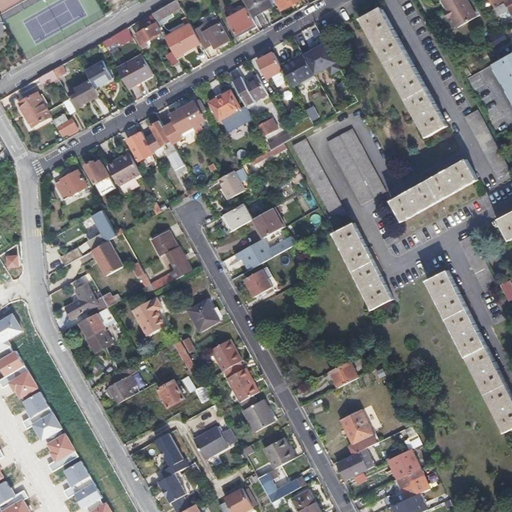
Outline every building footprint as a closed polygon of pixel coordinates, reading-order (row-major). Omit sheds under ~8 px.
[(274,5),(270,0),(245,0),(255,16),(274,5)] [(274,0),(281,11),(299,0),(274,0)] [(442,0),(458,27),(477,16),(467,0),(442,0)] [(503,2),(507,9),(511,15),(511,14),(511,0),(488,0),(493,8),(503,2)] [(177,1),(152,14),(156,23),(181,8),(177,1)] [(492,9),(495,15),(507,9),(503,2),(493,8),(492,9)] [(449,126),(383,7),(362,19),(429,138),(449,126)] [(236,36),(255,25),(246,8),(226,19),(236,36)] [(161,34),(151,17),(138,25),(142,32),(136,36),(142,48),(147,45),(146,43),(161,34)] [(218,17),(194,31),(201,43),(204,48),(213,43),(215,47),(230,39),(218,17)] [(165,37),(176,56),(201,43),(194,31),(190,23),(165,37)] [(128,42),(133,38),(130,33),(128,29),(115,36),(120,46),(128,42)] [(115,36),(102,43),(108,53),(120,46),(115,36)] [(325,43),(303,55),(304,56),(312,70),(315,74),(327,67),(330,72),(338,67),(325,43)] [(281,64),(274,52),(257,61),(267,80),(272,77),(282,72),(284,70),(281,64)] [(511,52),(493,63),(511,96),(511,52)] [(115,67),(127,87),(142,79),(143,80),(153,74),(141,53),(115,67)] [(302,53),(291,59),(293,62),(304,56),(303,55),(302,53)] [(284,70),(293,86),(315,74),(312,70),(304,56),(293,62),(291,59),(281,64),(284,70)] [(177,59),(170,62),(176,73),(182,69),(177,59)] [(91,81),(96,89),(114,79),(104,62),(86,72),(91,81)] [(53,71),(57,78),(67,72),(63,65),(53,71)] [(43,88),(58,79),(57,78),(53,71),(39,79),(43,88)] [(282,72),(272,77),(278,87),(287,82),(282,72)] [(243,77),(233,82),(248,108),(258,103),(256,100),(268,93),(258,75),(246,82),(243,77)] [(83,104),(99,95),(96,89),(91,81),(75,90),(77,95),(71,98),(78,110),(84,106),(83,104)] [(69,94),(71,98),(77,95),(75,90),(69,94)] [(221,120),(241,109),(231,92),(211,103),(221,120)] [(51,118),(48,112),(38,95),(20,105),(33,128),(51,118)] [(64,103),(64,104),(71,115),(76,112),(69,100),(64,103)] [(206,111),(200,100),(184,109),(184,110),(195,129),(198,128),(197,126),(206,121),(202,113),(206,111)] [(337,114),(347,108),(344,103),(334,109),(337,114)] [(313,122),(335,113),(332,105),(318,110),(316,107),(308,110),(313,122)] [(267,135),(279,128),(274,119),(279,116),(275,110),(270,112),(268,108),(261,112),(264,117),(258,120),(267,135)] [(511,170),(478,109),(465,116),(498,176),(511,170)] [(164,128),(172,141),(192,129),(192,131),(195,129),(184,110),(173,116),(175,121),(164,128)] [(78,130),(72,119),(62,125),(60,121),(56,123),(62,134),(67,132),(69,135),(78,130)] [(164,128),(161,122),(153,126),(163,146),(165,144),(172,156),(170,158),(176,169),(185,165),(172,141),(164,128)] [(218,142),(222,139),(215,127),(211,130),(218,142)] [(271,150),(284,143),(294,138),(291,133),(291,132),(268,145),(271,150)] [(363,206),(386,193),(353,132),(329,145),(363,206)] [(156,156),(144,135),(130,142),(141,163),(156,156)] [(335,222),(348,215),(307,141),(294,148),(335,222)] [(132,156),(130,153),(116,161),(118,165),(132,156)] [(116,161),(108,166),(119,186),(142,173),(132,156),(118,165),(116,161)] [(403,222),(478,180),(468,160),(392,202),(403,222)] [(96,161),(86,166),(93,178),(97,184),(111,176),(102,161),(97,164),(96,161)] [(212,171),(217,168),(214,163),(209,166),(212,171)] [(86,166),(81,169),(87,181),(93,178),(86,166)] [(222,177),(218,180),(228,198),(244,190),(233,171),(222,177)] [(64,199),(87,186),(78,172),(56,184),(64,199)] [(305,182),(300,173),(293,177),(297,186),(305,182)] [(151,205),(157,214),(163,211),(158,202),(151,205)] [(234,230),(252,220),(253,219),(245,203),(225,214),(234,230)] [(264,239),(286,227),(275,207),(253,219),(252,220),(264,239)] [(117,236),(118,236),(104,210),(93,216),(102,233),(86,242),(91,251),(92,250),(107,242),(109,241),(113,238),(117,236)] [(511,239),(511,238),(511,212),(500,219),(501,220),(499,221),(501,225),(503,224),(511,239)] [(374,310),(395,299),(355,224),(334,235),(374,310)] [(0,250),(10,244),(0,229),(0,250)] [(155,292),(185,276),(184,273),(192,269),(178,247),(178,248),(169,232),(151,241),(160,258),(166,255),(175,271),(159,281),(151,285),(153,288),(155,292)] [(118,236),(117,236),(122,245),(127,242),(122,233),(118,236)] [(260,264),(286,250),(303,241),(299,234),(277,246),(278,247),(269,251),(263,240),(227,260),(230,266),(244,259),(250,270),(260,264)] [(486,292),(498,285),(472,236),(459,242),(486,292)] [(107,242),(92,250),(107,276),(124,266),(109,241),(107,242)] [(65,265),(83,255),(78,246),(60,257),(65,265)] [(146,288),(151,285),(138,261),(132,264),(146,288)] [(255,297),(272,288),(263,271),(246,280),(255,297)] [(505,433),(511,429),(511,395),(449,273),(428,283),(454,334),(505,433)] [(500,285),(509,301),(511,299),(511,286),(509,280),(500,285)] [(100,313),(108,308),(102,297),(94,301),(85,285),(77,289),(83,300),(67,308),(73,319),(96,307),(100,313)] [(102,297),(108,308),(115,304),(109,294),(102,297)] [(152,302),(152,301),(133,311),(147,338),(165,328),(159,317),(158,318),(155,312),(162,309),(157,299),(152,302)] [(201,330),(221,320),(210,299),(190,310),(201,330)] [(100,319),(110,313),(108,308),(100,313),(97,314),(100,319)] [(14,313),(0,321),(0,345),(9,340),(25,331),(14,313)] [(113,344),(100,319),(97,314),(81,323),(97,352),(113,344)] [(13,346),(9,340),(0,345),(0,352),(12,346),(13,346)] [(190,354),(196,351),(190,340),(184,343),(186,347),(190,354)] [(238,365),(244,361),(232,340),(213,350),(225,372),(238,365)] [(184,343),(183,342),(176,345),(201,389),(207,386),(206,382),(190,354),(186,347),(184,343)] [(12,346),(0,352),(0,360),(15,352),(12,346)] [(0,360),(0,365),(7,377),(26,365),(17,350),(15,352),(0,360)] [(351,362),(330,372),(339,389),(360,379),(351,362)] [(26,365),(7,377),(0,381),(4,387),(11,383),(30,372),(26,365)] [(252,397),(261,392),(247,369),(243,372),(238,365),(225,372),(241,403),(252,397)] [(40,388),(30,372),(11,383),(21,400),(40,388)] [(122,374),(104,383),(108,390),(113,399),(117,406),(135,396),(131,391),(137,388),(130,376),(125,379),(122,374)] [(190,393),(197,389),(189,376),(182,380),(190,393)] [(160,393),(170,410),(186,401),(176,383),(160,393)] [(210,390),(207,386),(201,389),(197,392),(198,394),(205,406),(215,400),(210,390)] [(113,399),(108,390),(105,392),(110,401),(113,399)] [(241,403),(240,404),(255,433),(276,422),(264,401),(257,405),(252,397),(241,403)] [(343,419),(355,445),(349,448),(353,456),(369,448),(377,444),(361,411),(343,419)] [(82,414),(69,421),(75,433),(89,427),(82,414)] [(407,442),(419,436),(414,426),(402,432),(407,442)] [(203,436),(208,446),(233,432),(232,429),(222,434),(219,428),(203,436)] [(213,456),(239,442),(233,432),(208,446),(213,456)] [(169,434),(156,441),(170,467),(161,471),(165,479),(174,474),(188,466),(184,459),(183,459),(169,434)] [(407,442),(412,450),(423,445),(419,436),(407,442)] [(278,470),(295,460),(285,440),(267,450),(278,470)] [(373,458),(369,448),(353,456),(338,463),(343,472),(373,458)] [(399,480),(421,470),(412,450),(389,461),(399,480)] [(377,465),(373,458),(343,472),(346,479),(377,465)] [(260,465),(254,469),(260,480),(266,476),(260,465)] [(273,504),(309,485),(303,476),(285,486),(278,490),(277,489),(275,490),(270,482),(280,477),(277,470),(266,476),(260,480),(273,504)] [(431,489),(421,470),(399,480),(408,500),(431,489)] [(186,494),(174,474),(165,479),(158,482),(170,503),(174,501),(180,511),(181,511),(192,506),(186,494)] [(285,486),(280,477),(270,482),(275,490),(277,489),(278,490),(285,486)] [(226,503),(219,506),(221,510),(222,511),(246,511),(253,508),(243,490),(225,500),(226,503)] [(294,499),(300,511),(322,511),(311,490),(294,499)]
